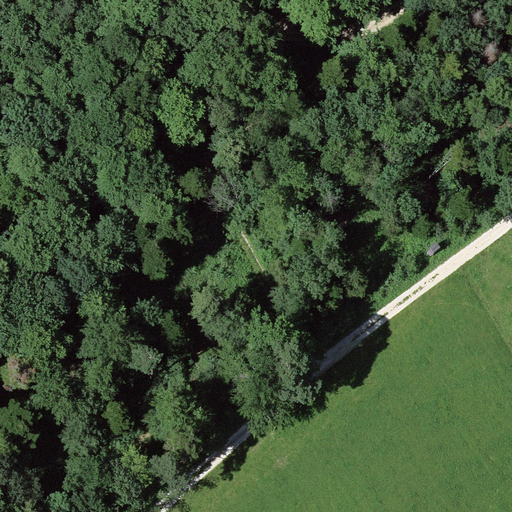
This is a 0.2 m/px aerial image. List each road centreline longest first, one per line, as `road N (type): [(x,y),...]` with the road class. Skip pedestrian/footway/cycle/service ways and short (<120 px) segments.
road 1 (track): [(406,0),(225,151),(0,295)]
road 2 (track): [(511,218),(382,311),(160,511)]
road 3 (track): [(312,371),(227,193),(225,151)]
road 4 (track): [(225,0),(289,33),(354,46)]
